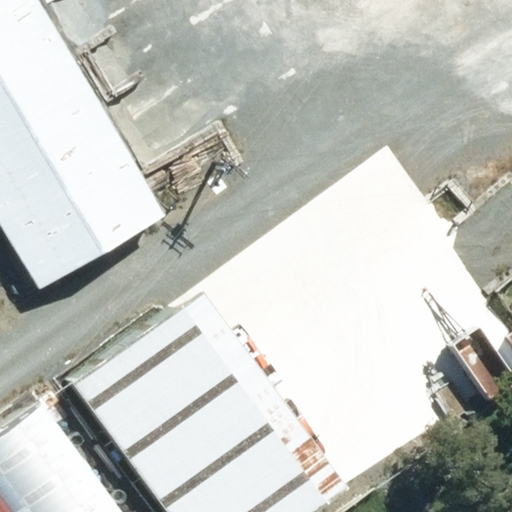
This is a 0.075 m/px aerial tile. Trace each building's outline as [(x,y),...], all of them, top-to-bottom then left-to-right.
[(0,0),(0,240),(30,291),(156,216),(24,0),(0,0)] [(249,0),(29,0),(136,174),(297,78),(249,0)] [(0,275),(0,316),(18,305),(0,275)] [(299,511),(329,491),(186,295),(58,388),(149,511),(299,511)] [(0,427),(0,511),(119,511),(39,399),(0,427)]
